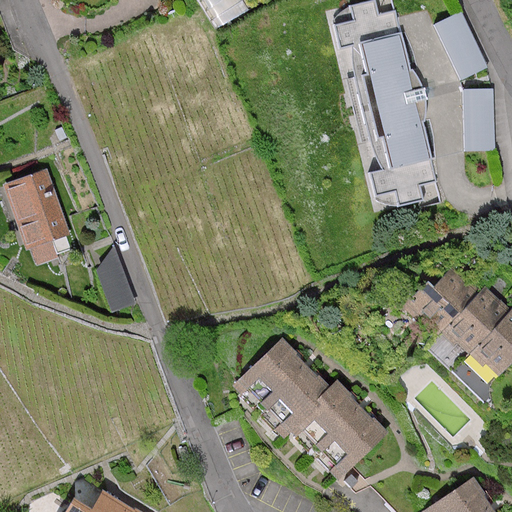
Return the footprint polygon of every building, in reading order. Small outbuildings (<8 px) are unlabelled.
[(375,11),(372,0),(358,0),(348,3),(352,19),(331,24),(336,46),(349,43),(349,60),(372,152),(381,169),(372,171),(377,194),(395,190),(398,205),(424,199),(419,181),(434,177),(392,7),(375,11)] [(460,79),(488,67),(464,9),(436,20),(460,79)] [(463,87),(465,150),(496,149),(494,86),(463,87)] [(48,169),(5,185),(36,268),(61,259),(54,241),(72,235),(48,169)] [(94,263),(114,311),(138,301),(118,253),(94,263)] [(483,292),(456,267),(439,286),(431,280),(407,306),(426,325),(429,322),(444,335),(483,292)] [(472,356),(511,313),(511,309),(488,287),(483,292),(444,335),(458,348),(461,346),(472,356)] [(511,365),(511,313),(472,356),(486,369),(489,366),(501,377),(511,365)] [(328,387),(279,339),(231,386),(284,438),(290,432),(340,481),(389,431),(336,379),(328,387)] [(495,511),(472,478),(422,511),(495,511)] [(143,511),(104,488),(89,511),(69,499),(61,511),(143,511)]
